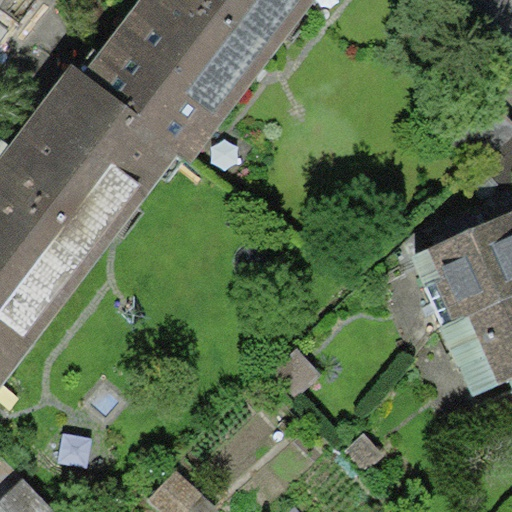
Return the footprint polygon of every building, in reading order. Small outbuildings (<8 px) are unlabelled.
[(56,64),(0,137),(0,376),(169,157),(179,166),(306,0),(124,0),(68,73),(56,64)] [(511,214),(510,210),(403,260),(470,402),(511,382),(511,214)] [(322,377),(301,352),(276,373),(296,398),(322,377)] [(364,432),(343,450),(364,473),(384,455),(364,432)] [(163,511),(213,511),(174,472),(149,497),(163,511)] [(0,511),(50,511),(18,478),(0,494),(0,511)]
